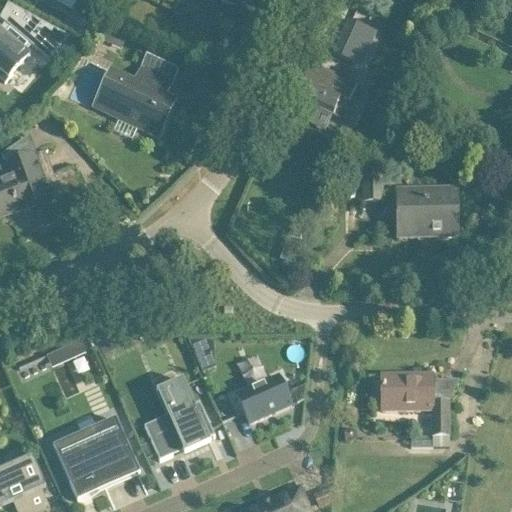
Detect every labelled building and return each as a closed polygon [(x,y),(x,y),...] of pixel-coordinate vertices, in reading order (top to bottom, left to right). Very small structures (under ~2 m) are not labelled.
[(55,0),(70,8),(74,0),(55,0)] [(71,40),(9,7),(0,16),(0,22),(3,26),(0,29),(0,81),(6,87),(31,57),(28,54),(32,49),(50,64),(71,40)] [(350,23),(334,57),(361,70),(377,35),(350,23)] [(104,31),(99,41),(109,46),(114,36),(104,31)] [(109,74),(92,110),(160,141),(177,105),(166,100),(173,85),(179,73),(146,57),(133,85),(109,74)] [(357,87),(312,67),(305,83),(304,83),(295,101),(341,122),(349,104),(357,87)] [(41,155),(37,157),(30,139),(2,158),(6,168),(2,170),(8,186),(0,189),(0,218),(19,211),(16,203),(33,197),(45,228),(89,211),(74,171),(50,180),(41,155)] [(364,173),(365,203),(382,203),(381,173),(364,173)] [(457,192),(397,194),(398,218),(396,218),(396,222),(398,222),(398,236),(432,235),(432,233),(441,233),(442,240),(458,240),(457,192)] [(136,341),(99,340),(110,369),(143,355),(136,341)] [(432,378),(382,379),(382,380),(383,412),(432,412),(432,436),(450,436),(450,405),(433,405),(432,378)] [(279,380),(236,398),(250,428),(292,409),(279,380)] [(157,424),(144,430),(160,464),(183,454),(185,458),(211,447),(209,442),(215,440),(200,405),(197,406),(198,407),(194,409),(183,383),(157,395),(168,420),(158,425),(157,424)] [(78,444),(55,453),(76,500),(78,500),(120,480),(137,473),(130,456),(126,447),(109,454),(99,434),(78,444)] [(28,464),(0,475),(0,511),(13,507),(15,511),(50,511),(42,494),(46,492),(32,461),(29,463),(28,464)] [(256,511),(307,511),(301,497),(299,493),(290,497),(272,505),(270,501),(259,505),(261,510),(256,511)]
